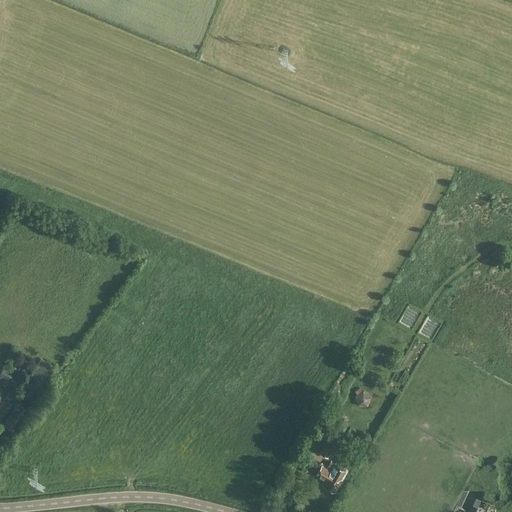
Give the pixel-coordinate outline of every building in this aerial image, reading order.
[(3,366),(0,373),(0,376),(9,381),(13,371),(3,366)] [(5,379),(0,380),(0,386),(2,391),(9,388),(5,379)] [(357,398),(367,401),(369,393),(360,390),(357,398)] [(13,431),(28,409),(18,402),(2,424),(13,431)] [(340,415),(334,426),(342,431),(349,420),(340,415)] [(335,444),(327,439),(326,439),(319,452),(328,457),(335,444)] [(322,484),(335,492),(348,470),(334,462),(329,470),(322,465),(316,475),(325,480),(322,484)] [(463,494),(457,507),(455,510),(458,511),(470,511),(476,500),(463,494)]
